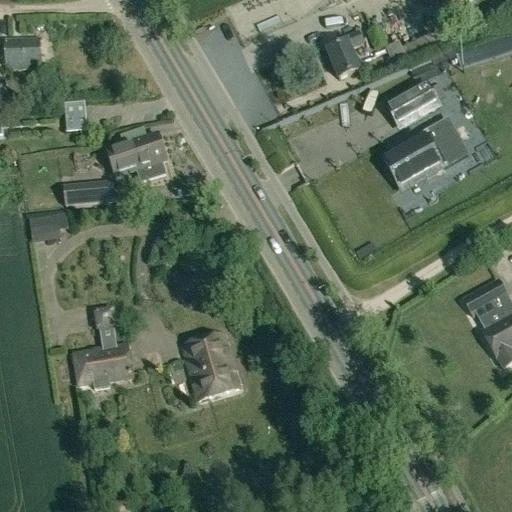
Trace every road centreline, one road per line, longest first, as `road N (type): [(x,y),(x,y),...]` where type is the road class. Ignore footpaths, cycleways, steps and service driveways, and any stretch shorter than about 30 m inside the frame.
road 1 (secondary): [(433,511),(132,0)]
road 2 (track): [(511,219),(336,337)]
